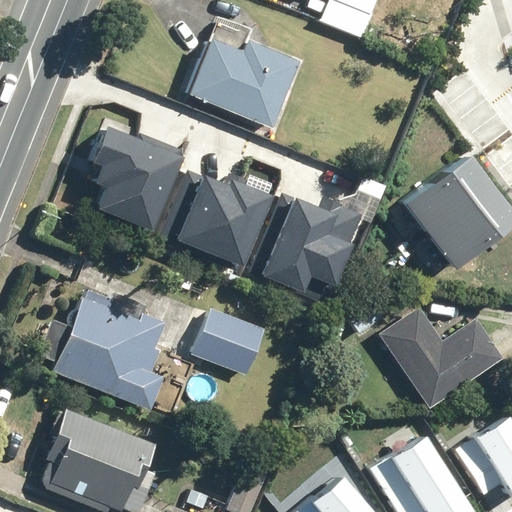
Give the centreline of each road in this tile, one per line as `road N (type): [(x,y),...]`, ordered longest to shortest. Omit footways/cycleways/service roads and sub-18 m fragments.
road 1 (secondary): [(57,0),(0,144)]
road 2 (residential): [(511,109),(486,80),(478,47),(511,12)]
